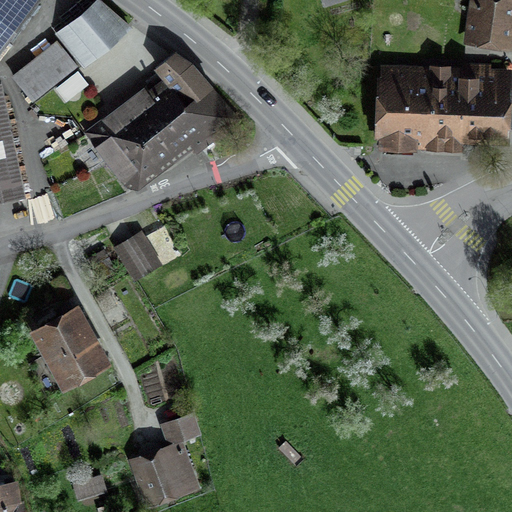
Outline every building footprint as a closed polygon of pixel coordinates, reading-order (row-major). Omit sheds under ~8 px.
[(0,0),(0,199),(23,196),(1,81),(0,81),(0,51),(38,0),(0,0)] [(59,45),(15,79),(33,102),(127,30),(103,0),(101,0),(53,37),(59,45)] [(511,0),(475,0),(469,47),(511,52),(511,0)] [(238,117),(201,70),(188,53),(161,73),(167,81),(154,91),(148,84),(89,130),(130,183),(188,139),(196,150),(209,140),(238,117)] [(511,71),(390,69),(389,148),(511,150),(511,71)] [(78,73),(54,92),(64,104),(88,86),(78,73)] [(144,235),(119,254),(143,285),(167,267),(144,235)] [(77,301),(29,326),(61,387),(109,362),(77,301)] [(172,449),(134,462),(150,510),(199,494),(184,451),(207,443),(198,416),(164,427),(172,449)] [(0,511),(23,511),(19,485),(0,487),(0,511)]
